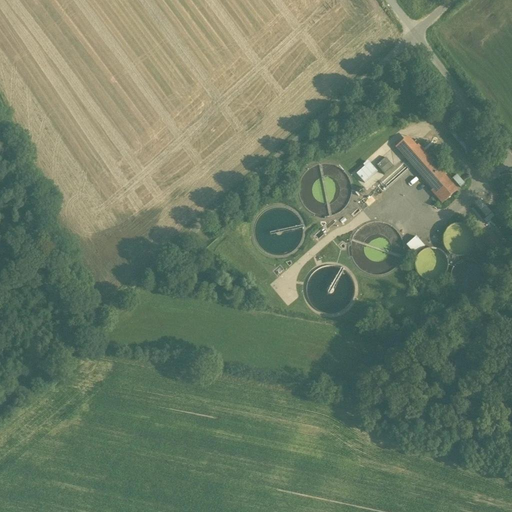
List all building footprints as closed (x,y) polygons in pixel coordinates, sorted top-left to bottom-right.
[(395,148),(403,157),(416,147),(407,137),(395,148)] [(416,147),(403,157),(408,163),(409,164),(435,194),(433,195),(441,204),(457,190),(417,145),(416,147)] [(393,166),(385,158),(376,166),(384,175),(393,166)] [(409,164),(408,163),(405,165),(403,163),(377,186),(378,188),(365,199),(363,199),(360,202),(363,206),(366,203),(367,200),(379,189),(382,192),(408,169),(407,167),(409,164)] [(457,174),(452,178),(459,187),(464,183),(457,174)] [(485,205),(479,198),(473,203),(486,219),(502,206),(495,197),(485,205)] [(358,209),(351,215),(353,217),(360,211),(358,209)] [(325,226),(312,237),(316,241),(329,231),(328,229),(336,222),(335,220),(326,227),(325,226)] [(454,249),(467,250),(467,242),(470,242),(470,225),(448,225),(448,241),(454,241),(454,249)] [(493,234),(483,240),(488,249),(498,243),(493,234)] [(424,247),(415,237),(406,245),(414,255),(424,247)] [(415,260),(432,277),(448,262),(431,245),(415,260)] [(481,269),(459,259),(448,281),(471,292),(481,269)] [(280,266),(272,272),(276,276),(283,270),(280,266)]
